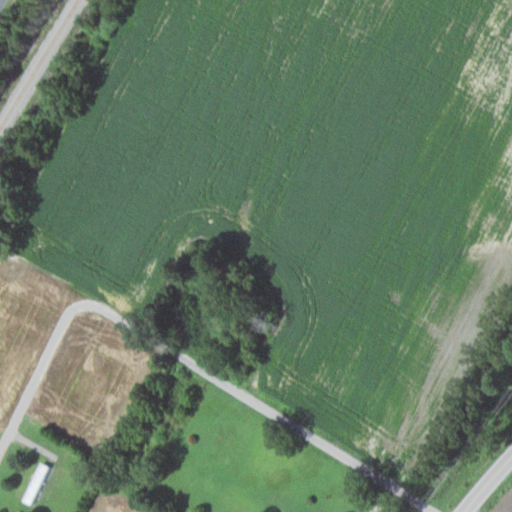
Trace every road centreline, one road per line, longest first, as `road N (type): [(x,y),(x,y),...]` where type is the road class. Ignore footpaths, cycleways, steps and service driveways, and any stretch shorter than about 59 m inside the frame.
road 1 (residential): [(80,305),(105,310),(432,511)]
road 2 (residential): [(0,452),(62,323),(80,305)]
